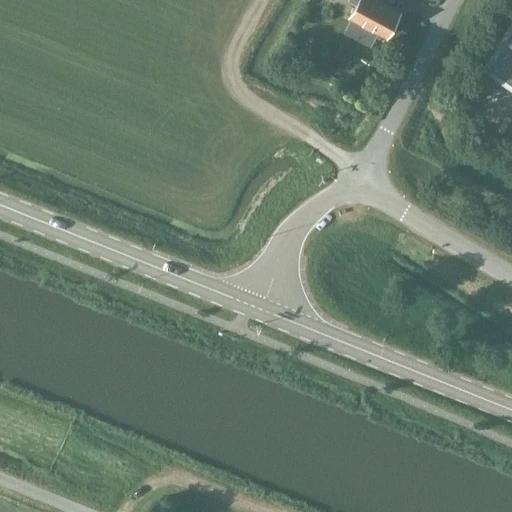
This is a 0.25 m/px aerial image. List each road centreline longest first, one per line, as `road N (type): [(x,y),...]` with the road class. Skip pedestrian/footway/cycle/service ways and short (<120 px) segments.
road 1 (primary): [(257,307),(0,205)]
road 2 (primary): [(257,307),(511,410)]
road 3 (unclassified): [(360,183),(456,0)]
road 4 (tertiary): [(511,273),(360,183)]
road 5 (tertiary): [(257,307),(295,228),(329,197),(360,183)]
